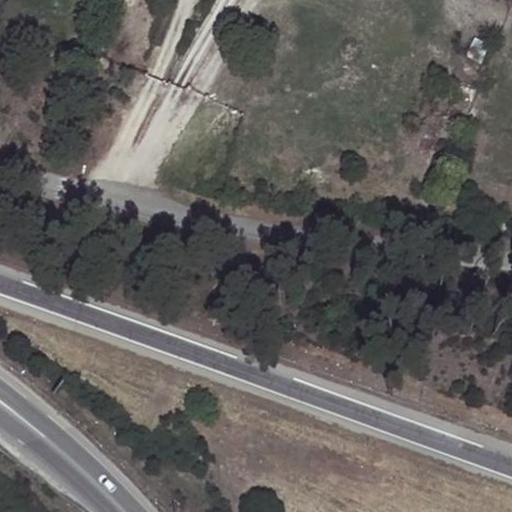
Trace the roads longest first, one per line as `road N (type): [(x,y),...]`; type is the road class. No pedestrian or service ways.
road 1 (motorway): [(511,467),(0,281)]
road 2 (unclassified): [(0,169),(199,222),(511,260)]
road 3 (secondary): [(101,486),(0,392)]
road 4 (secondary): [(0,415),(101,486)]
